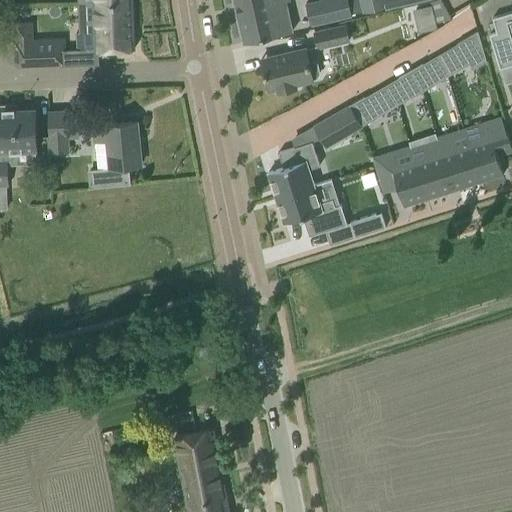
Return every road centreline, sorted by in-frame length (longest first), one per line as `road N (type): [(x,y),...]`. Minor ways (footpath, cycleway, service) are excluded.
road 1 (tertiary): [(293,511),(196,68)]
road 2 (residential): [(196,68),(0,68)]
